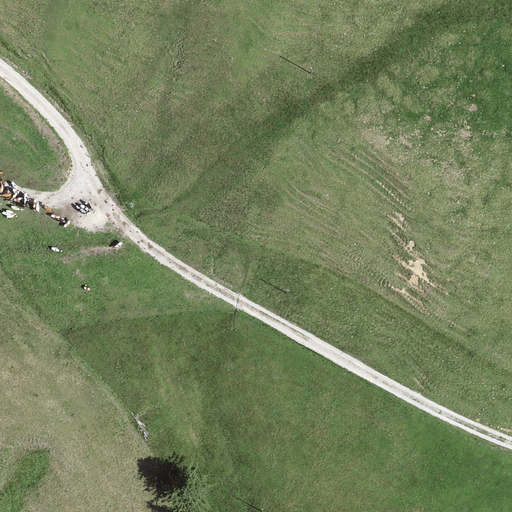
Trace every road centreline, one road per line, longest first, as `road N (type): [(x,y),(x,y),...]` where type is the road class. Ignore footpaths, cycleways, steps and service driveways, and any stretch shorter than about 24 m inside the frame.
road 1 (track): [(86,185),(160,255),(393,388),(511,441)]
road 2 (track): [(0,72),(61,127),(87,178),(79,193),(60,199),(0,189)]
